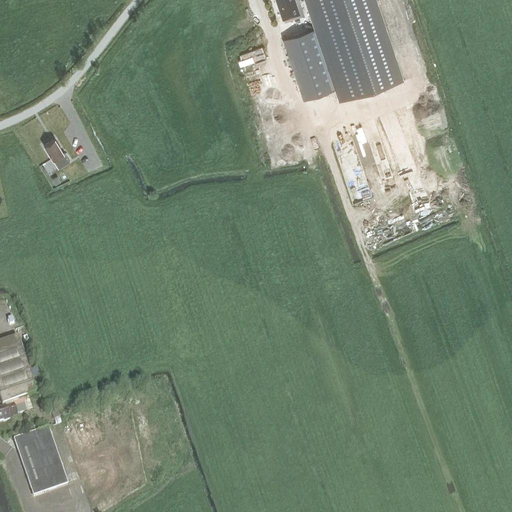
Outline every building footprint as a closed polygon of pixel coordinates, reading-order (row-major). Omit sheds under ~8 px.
[(277,0),(284,20),(301,14),(297,2),(300,1),(299,0),(277,0)] [(306,0),(316,29),(336,89),(340,101),(341,100),(371,90),(403,80),(375,0),(306,0)] [(284,39),(305,99),(334,89),(314,29),(284,39)] [(61,136),(71,146),(83,134),(73,125),(61,136)] [(63,154),(54,139),(43,146),(52,160),(55,158),(60,167),(70,161),(64,153),(63,154)] [(84,169),(80,159),(58,169),(62,179),(84,169)] [(407,226),(422,222),(420,216),(406,220),(407,226)] [(5,405),(5,407),(13,404),(14,407),(19,405),(17,401),(25,398),(36,394),(17,337),(0,343),(0,399),(2,406),(5,405)] [(10,419),(27,413),(24,406),(27,405),(25,398),(17,401),(19,405),(14,407),(13,404),(5,407),(0,408),(0,421),(3,421),(3,422),(10,419)] [(33,497),(67,485),(48,428),(14,440),(33,497)]
